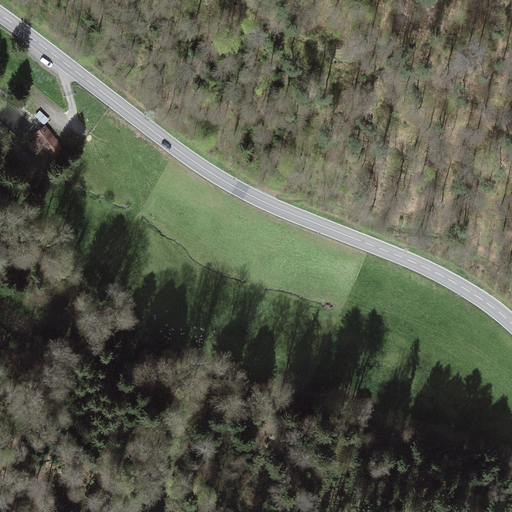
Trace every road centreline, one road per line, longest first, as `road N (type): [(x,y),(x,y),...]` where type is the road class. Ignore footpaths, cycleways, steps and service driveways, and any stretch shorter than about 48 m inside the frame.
road 1 (tertiary): [(511,323),(423,266),(221,179),(0,14)]
road 2 (track): [(0,386),(74,450),(112,511)]
